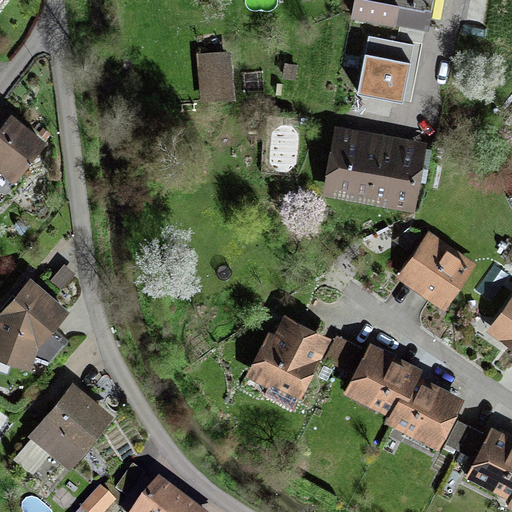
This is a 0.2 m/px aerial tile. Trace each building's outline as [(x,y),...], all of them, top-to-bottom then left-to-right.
[(354,0),(352,14),(387,20),(390,3),(423,9),(425,0),(354,0)] [(227,51),(199,53),(203,97),(230,95),(227,51)] [(393,73),(358,66),(349,108),(380,115),(385,89),(389,90),(393,73)] [(41,142),(11,118),(0,131),(0,164),(3,160),(18,172),(41,142)] [(340,129),(330,185),(414,201),(422,154),(382,147),(383,143),(358,138),(359,133),(340,129)] [(429,291),(443,301),(468,264),(429,237),(406,270),(432,287),(429,291)] [(7,315),(0,322),(0,344),(6,346),(3,355),(27,363),(29,359),(47,365),(69,340),(50,324),(63,309),(32,282),(5,313),(7,315)] [(511,302),(494,327),(511,340),(509,342),(509,345),(511,347),(511,302)] [(321,339),(287,322),(277,342),(271,339),(255,370),(271,378),(264,392),(293,406),(301,389),(297,387),(321,339)] [(324,359),(337,365),(349,341),(337,335),(324,359)] [(361,347),(349,341),(337,365),(349,371),(361,347)] [(394,411),(412,378),(415,371),(373,349),(355,383),(381,398),(378,403),(394,411)] [(412,378),(394,411),(390,418),(407,427),(410,421),(435,435),(454,400),(412,378)] [(107,417),(72,388),(33,434),(69,463),(107,417)] [(445,443),(458,450),(470,426),(457,420),(445,443)] [(482,432),(470,426),(458,450),(470,456),(482,432)] [(511,492),(511,442),(494,433),(476,468),(503,482),(501,487),(511,492)] [(144,473),(132,465),(115,488),(127,497),(144,473)] [(103,511),(112,502),(98,489),(76,511),(103,511)] [(189,511),(162,491),(146,511),(189,511)]
